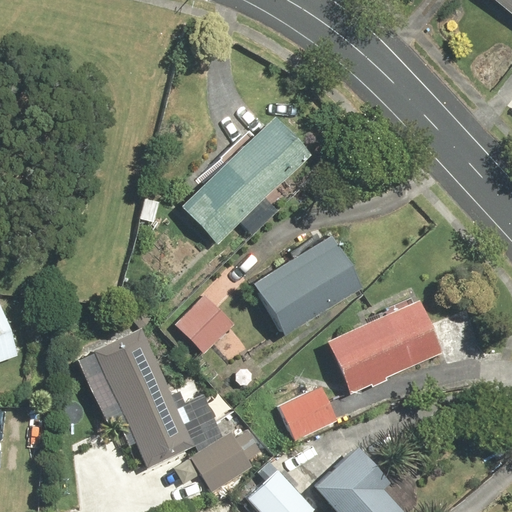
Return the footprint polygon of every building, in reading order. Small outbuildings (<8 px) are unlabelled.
[(511,0),(495,0),(511,12),(511,0)] [(260,117),(170,206),(209,245),(298,156),(260,117)] [(321,235),(242,285),(276,337),(354,288),(321,235)] [(227,323),(198,295),(169,325),(199,353),(227,323)] [(407,301),(317,341),(340,394),(362,384),(364,387),(380,380),(379,377),(431,353),(407,301)] [(0,321),(0,358),(11,355),(0,321)] [(186,446),(128,328),(65,359),(98,424),(105,420),(118,446),(125,442),(139,469),(186,446)] [(313,387),(271,408),(288,442),(330,421),(313,387)] [(246,469),(241,460),(257,451),(245,429),(229,438),(225,432),(184,455),(204,492),(246,469)] [(303,487),(327,511),(394,511),(374,491),(382,484),(346,446),(303,487)] [(304,511),(306,511),(270,470),(238,498),(249,511),(304,511)]
